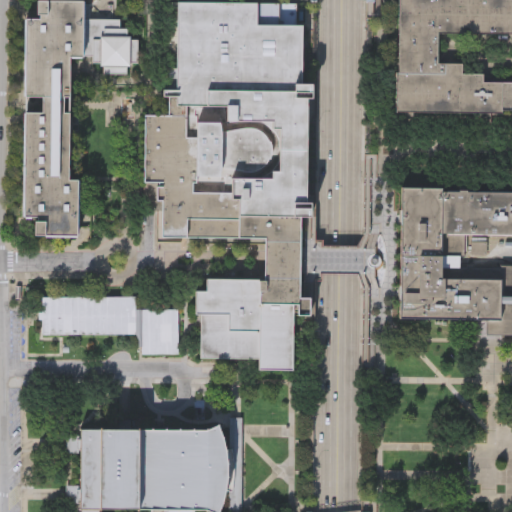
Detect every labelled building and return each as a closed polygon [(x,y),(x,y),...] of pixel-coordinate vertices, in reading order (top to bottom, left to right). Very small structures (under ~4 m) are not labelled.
[(511,0),(395,0),(394,110),(511,112),(511,80),(478,80),(478,72),(459,71),(459,64),(434,63),(435,29),(511,29),(511,0)] [(81,183),(80,238),(33,237),(34,221),(23,220),(25,112),(41,113),(41,100),(23,100),(25,20),(35,20),(35,1),(88,2),(87,18),(120,19),(120,28),(127,28),(127,37),(136,37),(136,61),(128,61),(128,75),(103,75),(103,61),(94,61),(94,56),(84,56),(84,58),(70,58),(69,106),(69,110),(68,179),(68,183),(81,183)] [(206,277),(206,291),(194,291),(193,315),(200,316),(199,361),(259,362),(259,371),(292,371),(293,319),(308,319),(308,295),(298,295),(299,260),(299,221),(311,221),(311,207),(311,191),(306,191),(307,102),(312,102),(313,83),(301,83),(302,24),(278,24),(278,3),(177,1),(176,90),(166,90),(166,117),(145,117),(144,185),(157,185),(157,203),(162,203),(161,240),(264,241),(264,278),(206,277)] [(511,335),(482,335),(483,320),(474,320),(405,319),(396,319),(397,188),(442,188),(442,192),(511,193),(511,241),(467,241),(467,256),(457,256),(457,267),(497,268),(498,264),(511,264),(511,335)] [(41,296),(41,335),(134,335),(134,296),(41,296)] [(140,307),(177,307),(177,353),(141,353),(140,307)] [(81,506),(166,510),(198,511),(222,511),(231,482),(232,457),(222,424),(82,423),(81,506)]
